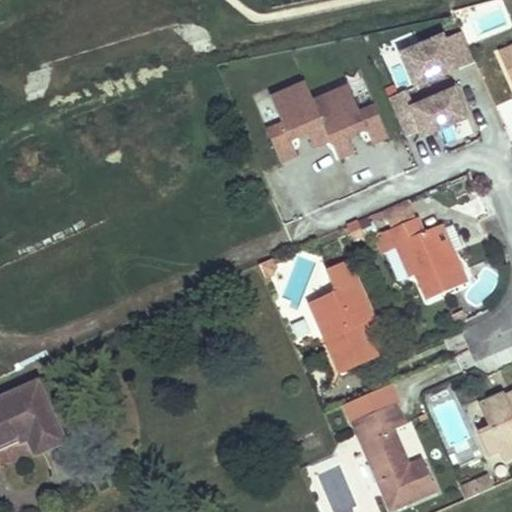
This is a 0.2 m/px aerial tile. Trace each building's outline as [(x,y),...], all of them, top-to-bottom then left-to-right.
[(446,30),(399,50),(414,87),(428,81),(424,72),(441,65),(446,75),(477,62),(463,30),(448,36),(446,30)] [(511,47),(503,51),(511,71),(511,47)] [(308,75),(266,92),(278,123),(267,128),(281,164),(301,156),(291,145),(309,138),(314,151),(335,143),(317,97),(308,75)] [(347,85),(317,97),(341,159),(357,153),(351,139),(368,133),(374,148),(393,140),(378,102),(357,110),(347,85)] [(407,91),(389,98),(405,138),(416,133),(420,142),(472,120),(458,87),(413,106),(407,91)] [(418,218),(391,229),(411,277),(418,274),(429,299),(470,282),(457,252),(449,256),(438,226),(425,232),(418,218)] [(444,223),(438,226),(449,256),(457,252),(444,223)] [(276,259),(262,266),(268,280),(277,276),(280,268),(276,259)] [(360,285),(349,259),(329,268),(339,293),(312,305),(336,362),(352,355),(357,368),(378,359),(367,332),(363,323),(370,320),(374,318),(360,285)] [(370,320),(363,323),(367,332),(374,329),(370,320)] [(352,355),(336,362),(341,375),(357,368),(352,355)] [(39,385),(0,402),(0,454),(31,441),(37,454),(64,442),(39,385)] [(504,395),(482,403),(493,429),(482,434),(490,455),(502,449),(507,459),(511,456),(511,391),(511,393),(511,409),(510,410),(504,395)] [(396,403),(354,422),(392,510),(437,491),(423,458),(409,464),(394,430),(405,425),(396,403)] [(445,420),(448,442),(465,440),(462,418),(445,420)] [(490,476),(475,483),(480,495),(495,488),(490,476)]
